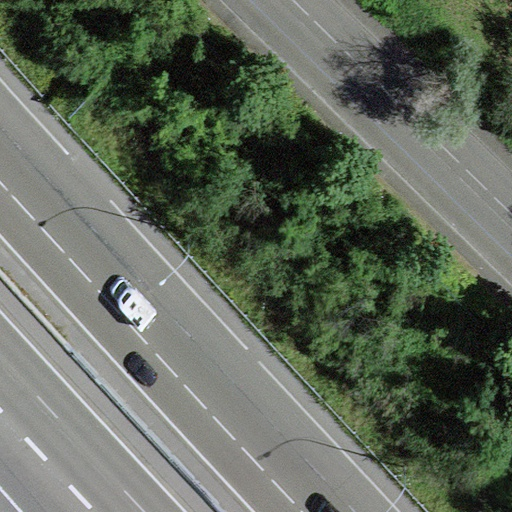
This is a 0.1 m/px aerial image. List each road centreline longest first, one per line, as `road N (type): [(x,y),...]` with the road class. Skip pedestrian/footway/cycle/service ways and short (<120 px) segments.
road 1 (motorway): [(358,511),(0,130)]
road 2 (residential): [(511,229),(281,0)]
road 3 (motorway): [(0,366),(138,511)]
road 4 (motorway): [(0,382),(89,511)]
